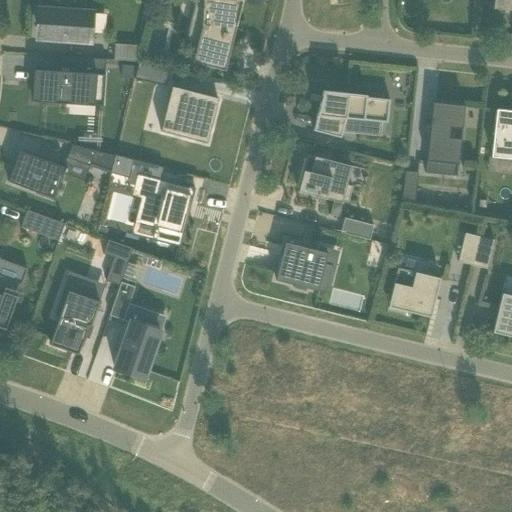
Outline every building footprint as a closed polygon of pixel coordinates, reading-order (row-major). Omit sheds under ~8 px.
[(203,0),(201,27),(192,63),(220,70),(229,34),(234,36),(236,26),(243,0),(203,0)] [(511,0),(493,0),(493,9),(511,10),(511,0)] [(93,13),(39,9),(37,29),(42,29),(41,39),(52,39),(52,40),(91,42),(93,13)] [(114,60),(138,61),(139,45),(115,44),(114,60)] [(166,86),(166,85),(165,84),(169,71),(170,71),(170,70),(139,62),(135,78),(166,86)] [(121,77),(133,78),(133,66),(121,65),(121,77)] [(33,69),(31,101),(68,104),(69,99),(89,101),(90,86),(100,87),(101,71),(69,69),(69,72),(33,69)] [(218,96),(179,84),(164,141),(207,152),(218,96)] [(345,119),(387,123),(390,100),(366,98),(366,96),(323,91),(313,131),(340,138),(345,119)] [(458,165),(464,106),(432,103),(426,162),(428,162),(428,161),(457,164),(457,165),(458,165)] [(511,111),(496,110),(491,157),(511,159),(511,111)] [(95,151),(72,145),(67,158),(90,167),(95,151)] [(53,198),(64,167),(19,150),(8,182),(53,198)] [(344,203),(354,166),(306,154),(297,191),(344,203)] [(114,167),(133,171),(135,160),(117,156),(114,167)] [(414,205),(418,173),(405,171),(402,203),(414,205)] [(137,174),(136,176),(140,177),(136,193),(150,197),(143,223),(159,228),(156,239),(160,240),(161,238),(178,242),(177,247),(180,247),(188,215),(184,213),(186,205),(187,205),(189,198),(193,198),(193,196),(190,195),(191,190),(194,191),(195,188),(137,174)] [(27,210),(21,227),(58,241),(65,224),(27,210)] [(369,240),(373,226),(344,218),(340,233),(369,240)] [(465,234),(458,262),(472,266),(479,237),(465,234)] [(487,270),(494,240),(479,237),(472,266),(487,270)] [(121,282),(132,249),(108,240),(103,254),(114,258),(106,281),(119,286),(121,282)] [(317,262),(319,251),(285,242),(275,280),(294,285),(293,288),(305,291),(306,288),(325,293),(332,266),(317,262)] [(21,285),(27,269),(0,259),(0,276),(0,277),(0,328),(5,330),(17,297),(12,295),(16,283),(21,285)] [(388,307),(412,313),(430,318),(440,279),(397,268),(388,307)] [(109,315),(123,320),(135,287),(121,282),(119,286),(109,315)] [(99,301),(66,289),(57,313),(56,312),(55,314),(59,315),(49,344),(78,354),(84,337),(88,325),(90,326),(99,301)] [(492,333),(511,337),(511,296),(502,294),(492,333)] [(124,341),(114,369),(143,379),(160,332),(128,321),(121,340),(124,341)]
